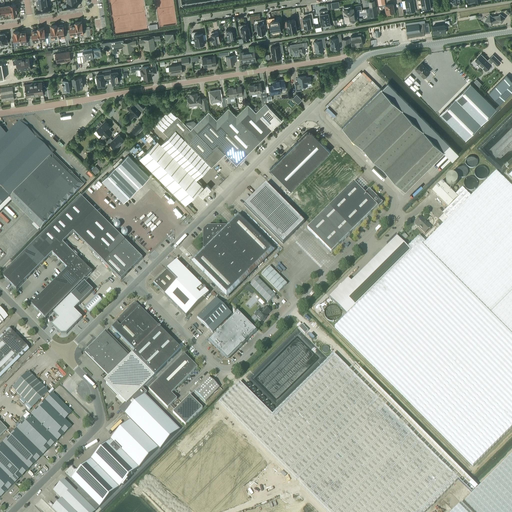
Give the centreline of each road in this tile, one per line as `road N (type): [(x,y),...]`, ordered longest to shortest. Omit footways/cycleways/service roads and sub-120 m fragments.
road 1 (unclassified): [(131,288),(218,373),(234,373),(392,208),(385,186),(304,114)]
road 2 (tertiary): [(0,113),(344,57),(351,65)]
road 3 (residential): [(189,53),(511,1)]
road 4 (unclassified): [(131,288),(304,114)]
road 5 (unclassified): [(13,511),(102,421),(93,386),(62,355)]
road 6 (residential): [(0,83),(189,53)]
road 7 (tertiary): [(351,65),(363,54),(511,31)]
road 8 (residential): [(189,53),(186,19),(310,0)]
